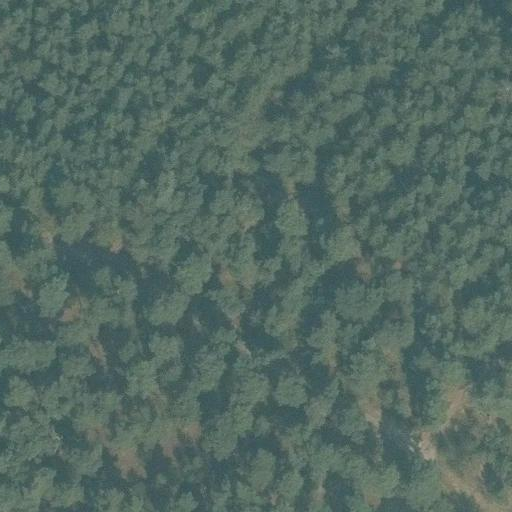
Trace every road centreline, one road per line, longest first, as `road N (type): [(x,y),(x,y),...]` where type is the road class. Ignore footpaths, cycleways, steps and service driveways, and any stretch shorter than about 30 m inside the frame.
road 1 (track): [(0,203),(483,511)]
road 2 (track): [(486,362),(440,487),(417,511)]
